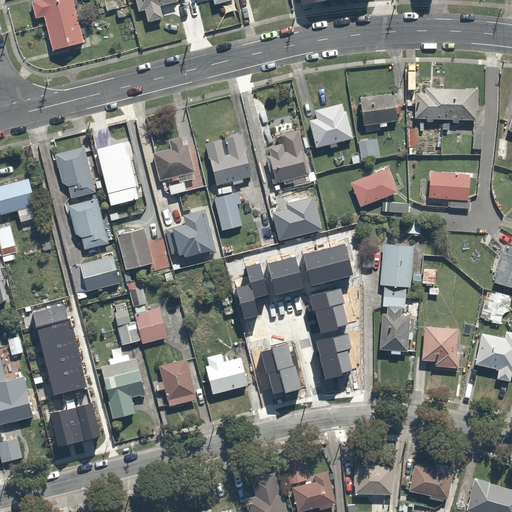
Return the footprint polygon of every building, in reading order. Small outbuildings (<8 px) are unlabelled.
[(74,0),(32,0),(30,1),(35,20),(44,18),(51,52),(84,45),(74,0)] [(135,0),(139,13),(144,11),(148,24),(165,19),(161,7),(179,2),(178,0),(135,0)] [(427,93),(417,93),(416,118),(478,119),(478,89),(427,88),(427,93)] [(360,98),(365,126),(403,119),(398,91),(360,98)] [(310,120),(317,147),(354,138),(345,103),(316,110),(318,118),(310,120)] [(472,123),(443,122),(441,155),(471,157),(472,123)] [(419,124),(406,125),(408,150),(421,149),(419,124)] [(170,148),(153,152),(160,180),(195,171),(185,134),(168,138),(170,148)] [(205,146),(217,185),(255,174),(243,135),(205,146)] [(371,137),(359,140),(363,161),(376,158),(371,137)] [(511,142),(511,138),(499,137),(497,159),(510,161),(511,142)] [(269,145),(271,154),(266,155),(273,183),(312,173),(306,146),(287,150),(285,141),(269,145)] [(84,146),(55,154),(63,185),(69,184),(73,197),(96,191),(84,146)] [(102,161),(109,191),(147,183),(140,153),(102,161)] [(390,167),(351,182),(361,207),(399,192),(390,167)] [(430,169),(428,196),(470,199),(472,172),(430,169)] [(0,209),(2,215),(18,210),(21,220),(37,215),(34,205),(39,203),(31,177),(0,185),(0,209)] [(96,194),(67,202),(77,237),(82,236),(85,248),(110,241),(96,194)] [(237,194),(213,198),(220,231),(243,226),(237,194)] [(284,194),(270,196),(274,217),(288,215),(284,194)] [(172,196),(141,203),(147,228),(178,221),(172,196)] [(389,203),(389,213),(411,213),(411,203),(389,203)] [(188,223),(175,226),(182,257),(217,249),(208,207),(186,212),(188,223)] [(0,247),(2,255),(18,251),(10,216),(0,217),(0,247)] [(403,218),(403,233),(423,234),(423,218),(403,218)] [(144,228),(117,235),(126,269),(153,262),(144,228)] [(344,243),(331,247),(339,279),(353,275),(344,243)] [(511,244),(505,243),(495,282),(511,286),(511,244)] [(411,287),(414,246),(384,244),(380,285),(411,287)] [(331,247),(317,250),(325,282),(339,279),(331,247)] [(317,250),(303,254),(311,286),(325,282),(317,250)] [(374,250),(362,251),(363,267),(375,267),(374,250)] [(115,255),(81,264),(88,292),(123,282),(115,255)] [(295,256),(282,259),(290,291),(303,288),(295,256)] [(282,259),(268,263),(276,295),(290,291),(282,259)] [(250,284),(253,298),(268,294),(261,263),(246,266),(250,284)] [(436,269),(424,268),(423,283),(435,284),(436,269)] [(236,288),(244,319),(258,316),(253,298),(250,284),(236,288)] [(494,323),(507,294),(489,286),(477,316),(494,323)] [(340,288),(309,296),(313,310),(315,310),(342,303),(344,303),(340,288)] [(231,296),(221,299),(226,315),(235,313),(231,296)] [(131,300),(113,304),(122,344),(140,340),(131,300)] [(146,302),(133,305),(143,342),(170,336),(163,307),(148,310),(146,302)] [(278,302),(279,313),(293,312),(293,302),(278,302)] [(342,303),(315,310),(321,334),(338,330),(338,327),(348,325),(342,303)] [(388,314),(383,314),(380,349),(407,351),(410,316),(401,316),(402,307),(388,306),(388,314)] [(459,329),(425,326),(422,360),(436,361),(436,366),(459,368),(460,356),(456,356),(459,329)] [(507,336),(482,331),(475,364),(499,368),(496,380),(511,382),(511,331),(508,330),(507,336)] [(20,332),(7,336),(11,354),(25,351),(20,332)] [(347,333),(317,340),(320,354),(347,348),(351,347),(347,333)] [(41,334),(25,338),(31,360),(40,358),(39,354),(45,352),(41,334)] [(268,372),(293,366),(287,344),(260,351),(266,372),(268,372)] [(347,348),(320,354),(327,379),(342,375),(342,372),(352,370),(347,348)] [(110,357),(111,363),(100,366),(112,418),(136,413),(132,395),(146,392),(138,357),(130,359),(129,353),(110,357)] [(208,358),(210,364),(206,365),(214,394),(251,384),(243,355),(227,359),(226,353),(208,358)] [(2,356),(0,356),(0,424),(36,416),(25,372),(7,377),(2,356)] [(162,391),(166,390),(170,405),(199,397),(188,358),(159,366),(162,379),(159,380),(162,391)] [(268,372),(273,395),(300,388),(294,365),(293,366),(268,372)] [(70,431),(64,409),(67,408),(71,420),(90,414),(87,402),(90,401),(82,375),(77,377),(74,367),(57,372),(60,382),(49,385),(50,390),(34,395),(40,416),(43,415),(50,437),(70,431)] [(17,438),(0,441),(0,455),(2,462),(22,457),(17,438)] [(305,461),(284,467),(296,511),(301,511),(338,502),(329,469),(308,475),(305,461)] [(401,479),(411,482),(409,490),(447,499),(454,472),(416,463),(415,466),(405,463),(401,479)] [(355,464),(354,493),(391,494),(392,465),(355,464)] [(256,495),(246,498),(249,511),(290,511),(279,471),(252,478),(256,495)] [(511,511),(511,486),(475,477),(467,510),(475,511),(511,511)] [(371,499),(371,511),(378,511),(384,511),(385,500),(371,499)]
